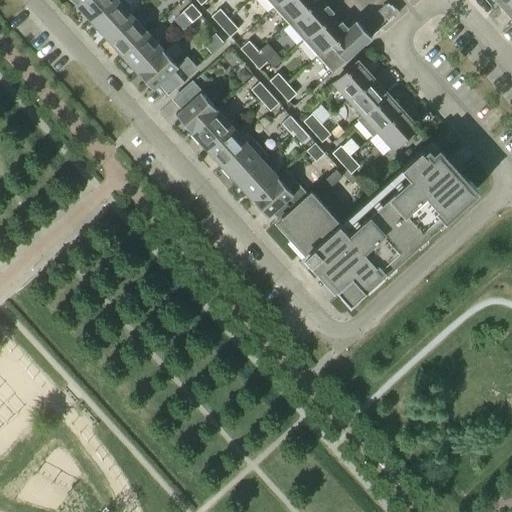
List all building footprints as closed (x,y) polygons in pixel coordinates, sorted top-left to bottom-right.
[(114,0),(80,0),(76,3),(92,20),(114,0)] [(118,0),(114,0),(92,20),(107,37),(132,15),(118,0)] [(314,0),(282,0),(274,7),(289,23),(314,0)] [(321,0),(314,0),(289,23),(303,39),(333,12),(321,0)] [(511,0),(505,0),(501,4),(511,16),(511,0)] [(201,14),(191,3),(183,11),(193,21),(201,14)] [(390,18),(391,19),(394,16),(394,15),(397,12),(394,9),(395,8),(391,4),(390,5),(388,3),(386,4),(387,5),(381,10),(380,11),(388,20),(390,18)] [(221,26),(229,18),(220,8),(211,16),(221,26)] [(347,28),(333,12),(303,39),(318,55),(347,28)] [(132,15),(107,37),(122,54),(147,32),(132,15)] [(229,18),(221,26),(230,36),(239,29),(229,18)] [(347,28),(318,55),(333,72),(372,37),(356,19),(347,28)] [(147,32),(122,54),(138,71),(162,49),(147,32)] [(249,58),(258,50),(249,40),(240,48),(249,58)] [(162,49),(138,71),(154,89),(160,83),(168,92),(196,67),(187,58),(178,66),(162,49)] [(258,50),(249,58),(259,68),(267,61),(258,50)] [(348,99),(373,77),(358,60),(333,82),(348,99)] [(253,75),(247,68),(243,72),(242,78),(246,82),(253,75)] [(279,90),(287,83),(278,72),(269,80),(279,90)] [(388,93),(373,77),(348,99),(362,114),(363,115),(388,93)] [(192,131),(217,108),(192,81),(174,98),(182,107),(176,113),(192,131)] [(260,99),(269,92),(259,81),(251,89),(260,99)] [(296,93),(287,83),(279,90),(288,101),(296,93)] [(269,92),(260,99),(270,110),(279,102),(269,92)] [(363,115),(362,114),(357,119),(373,136),(378,132),(377,131),(402,109),(388,93),(363,115)] [(232,125),(217,108),(192,131),(207,148),(232,125)] [(417,125),(402,109),(377,131),(378,132),(393,148),(417,125)] [(312,131),(321,123),(312,113),(303,121),(312,131)] [(291,133),(299,126),(290,115),(281,123),(291,133)] [(321,123),(312,131),(322,141),(330,133),(321,123)] [(247,141),(232,125),(207,148),(222,165),(247,142),(247,141)] [(309,136),(299,126),(291,133),(300,144),(309,136)] [(252,137),(247,141),(247,142),(222,165),(237,182),(262,159),(263,160),(268,155),(252,137)] [(350,301),(475,189),(430,140),(340,221),(311,189),(306,193),(307,193),(278,219),(277,220),(306,252),(299,258),(307,267),(314,275),(320,269),(350,301)] [(324,153),(315,142),(306,150),(316,161),(324,153)] [(342,163),(350,155),(340,145),(332,152),(342,163)] [(359,165),(350,155),(342,163),(351,173),(359,165)] [(262,159),(237,182),(253,199),(277,176),(263,160),(262,159)] [(287,187),(277,176),(253,199),(269,216),(273,213),(278,219),(307,193),(306,193),(295,180),(287,187)]
